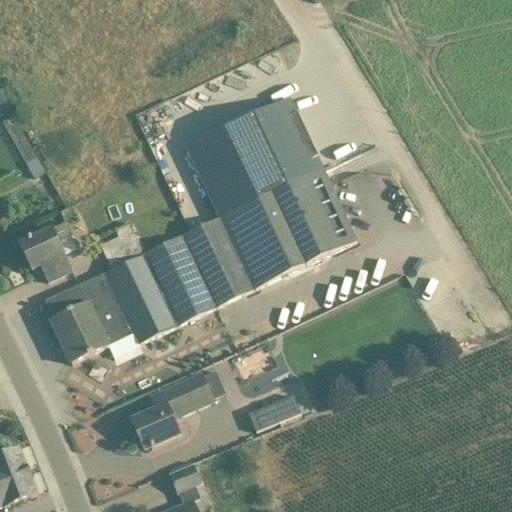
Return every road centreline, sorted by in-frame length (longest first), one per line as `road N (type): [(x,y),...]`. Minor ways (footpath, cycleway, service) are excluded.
road 1 (unknown): [(302,11),(486,290)]
road 2 (tertiary): [(86,511),(0,319)]
